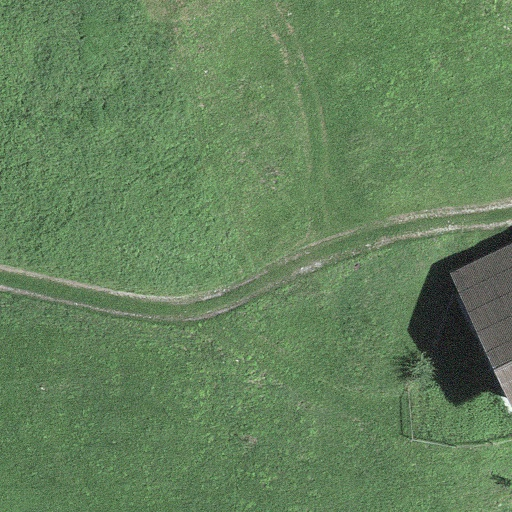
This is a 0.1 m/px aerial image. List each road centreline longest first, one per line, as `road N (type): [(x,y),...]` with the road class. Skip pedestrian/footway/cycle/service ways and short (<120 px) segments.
road 1 (track): [(511,213),(362,237),(189,308),(143,309),(0,281)]
road 2 (track): [(164,309),(198,319),(356,407),(393,410)]
